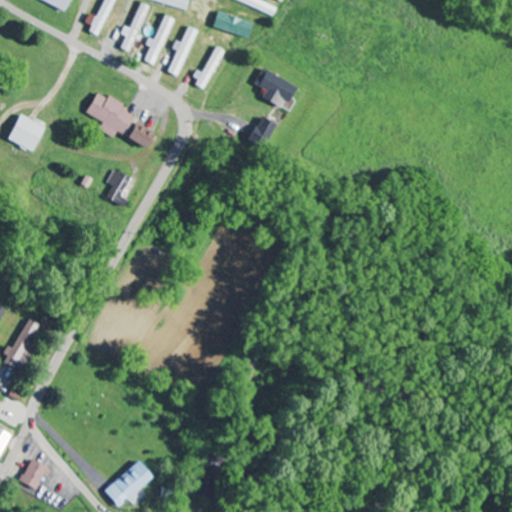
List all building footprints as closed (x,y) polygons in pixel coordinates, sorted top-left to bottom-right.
[(34,0),(62,13),(68,0),(34,0)] [(102,0),(95,19),(89,16),(82,33),(98,39),(113,0),(102,0)] [(139,0),(186,11),(188,0),(186,0),(139,0)] [(231,0),(231,2),(272,17),(276,9),(252,0),(231,0)] [(123,38),(118,51),(129,55),(148,8),(138,4),(128,30),(122,27),(118,36),(123,38)] [(247,39),(251,23),(214,15),(210,31),(247,39)] [(152,42),(150,41),(141,62),(154,67),(174,21),(163,17),(152,42)] [(196,32),(186,28),(180,44),(174,42),(170,51),(174,53),(166,74),(177,79),(196,32)] [(202,89),(223,54),(214,48),(193,83),(202,89)] [(281,112),(293,88),(260,71),(252,86),(265,93),(260,101),(281,112)] [(83,115),(100,125),(96,132),(116,142),(130,117),(119,111),(121,107),(95,93),(83,115)] [(31,154),(43,127),(17,115),(4,142),(31,154)] [(274,127),(260,119),(248,141),(262,148),(274,127)] [(151,133),(132,124),(124,142),(143,151),(151,133)] [(124,199),(119,197),(128,178),(111,170),(105,184),(109,186),(103,200),(121,207),(124,199)] [(35,325),(24,320),(11,349),(5,347),(0,357),(0,362),(15,370),(35,325)] [(0,454),(8,434),(0,430),(0,454)] [(217,460),(203,456),(190,495),(204,499),(217,460)] [(45,477),(48,469),(27,460),(18,483),(35,490),(41,476),(45,477)] [(118,509),(152,478),(136,461),(103,492),(118,509)]
